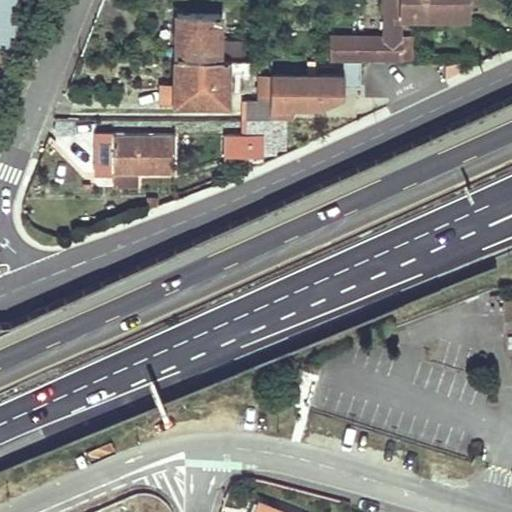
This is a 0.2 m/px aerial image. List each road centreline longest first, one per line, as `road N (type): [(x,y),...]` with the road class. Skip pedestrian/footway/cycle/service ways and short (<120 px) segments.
road 1 (trunk): [(511,135),(0,362)]
road 2 (trunk): [(0,421),(511,202)]
road 3 (unclassified): [(9,291),(511,70)]
road 4 (residential): [(476,511),(307,460),(201,447)]
road 5 (residential): [(79,0),(0,197)]
road 6 (residential): [(201,447),(159,454),(26,511)]
